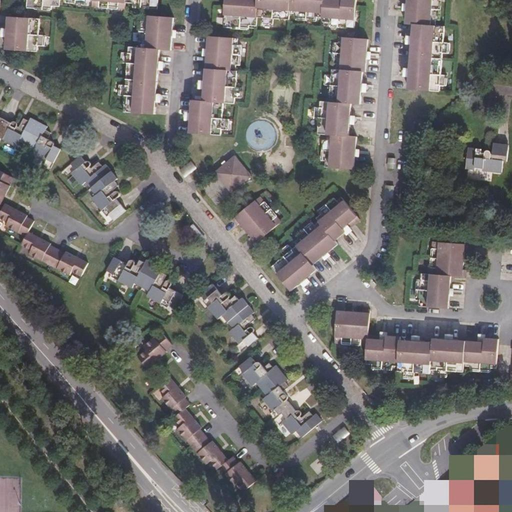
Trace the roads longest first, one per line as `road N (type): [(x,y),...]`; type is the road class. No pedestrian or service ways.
road 1 (secondary): [(191,511),(0,295)]
road 2 (residential): [(384,0),(372,242),(345,274)]
road 3 (secondary): [(0,310),(170,511)]
road 4 (residential): [(357,404),(293,457),(264,461),(172,355)]
road 5 (residential): [(171,181),(128,224),(97,237),(15,184)]
road 6 (residential): [(0,71),(136,143),(156,162)]
road 7 (residential): [(171,181),(285,318)]
road 8 (residential): [(192,0),(168,149),(156,162)]
road 9 (residential): [(345,274),(383,312),(466,316),(480,308)]
road 10 (track): [(90,511),(0,398)]
road 11 (unclassified): [(511,410),(454,417),(389,447)]
